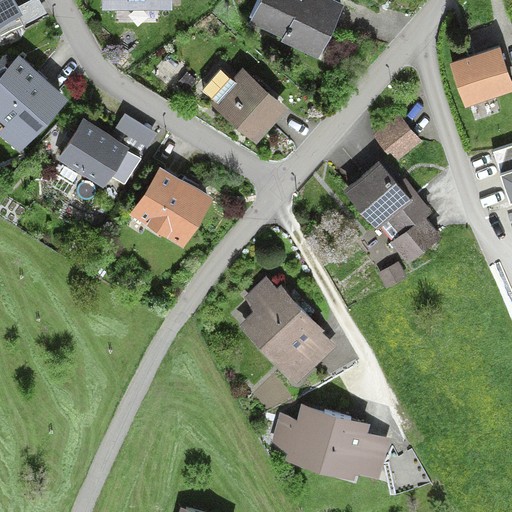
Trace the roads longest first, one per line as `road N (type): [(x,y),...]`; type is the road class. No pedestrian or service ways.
road 1 (residential): [(274,188),(176,320),(81,511)]
road 2 (residential): [(274,188),(103,76),(59,0)]
road 3 (residential): [(413,36),(490,237)]
road 4 (residential): [(413,36),(274,188)]
road 5 (residential): [(274,188),(363,358)]
